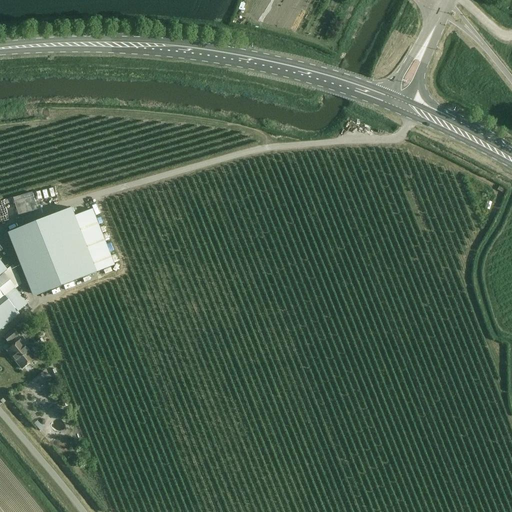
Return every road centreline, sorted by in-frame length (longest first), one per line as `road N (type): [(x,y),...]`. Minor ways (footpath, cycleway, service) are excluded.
road 1 (secondary): [(396,102),(323,77),(177,48),(0,49)]
road 2 (unclassified): [(83,511),(0,410)]
road 3 (secondary): [(511,161),(396,102)]
